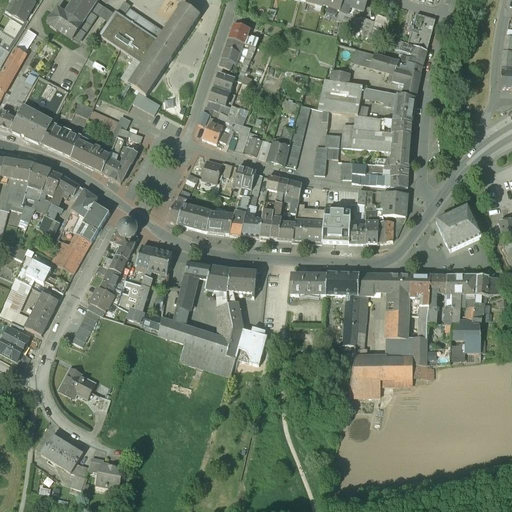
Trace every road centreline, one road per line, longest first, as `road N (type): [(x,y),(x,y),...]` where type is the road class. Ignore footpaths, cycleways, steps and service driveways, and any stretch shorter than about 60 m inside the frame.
road 1 (tertiary): [(124,208),(183,245),(288,262),(385,261),(401,253),(436,203)]
road 2 (residential): [(179,147),(307,183),(422,193)]
road 3 (residential): [(41,387),(61,321),(124,208)]
road 4 (residential): [(442,18),(422,193)]
road 5 (residential): [(236,0),(179,147)]
road 6 (residential): [(489,143),(485,118),(507,0)]
road 7 (tertiary): [(0,144),(88,182),(124,208)]
